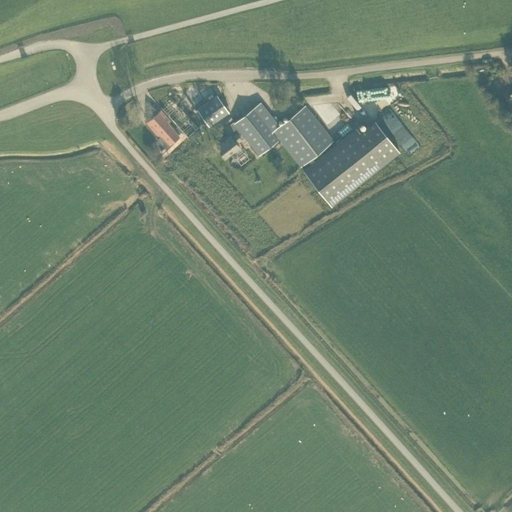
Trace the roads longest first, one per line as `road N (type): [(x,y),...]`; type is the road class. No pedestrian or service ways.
road 1 (unclassified): [(458,511),(101,109)]
road 2 (unclassified): [(511,50),(313,75),(186,76),(101,109)]
